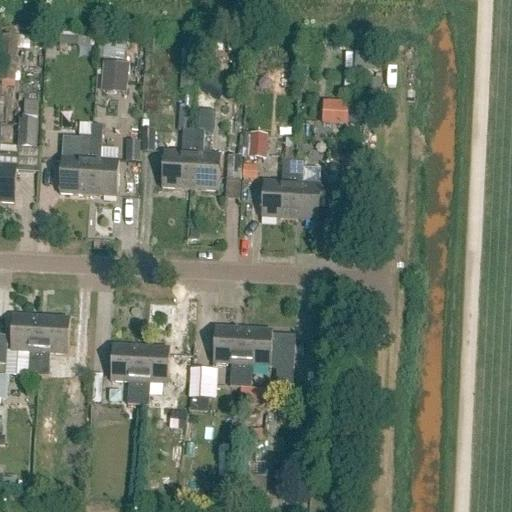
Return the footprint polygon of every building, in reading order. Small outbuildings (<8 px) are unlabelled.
[(18,38),(2,37),(1,59),(17,60),(18,38)] [(60,50),(64,50),(67,51),(67,47),(68,39),(60,38),(60,50)] [(100,58),(124,60),(125,45),(101,43),(100,58)] [(345,53),(345,71),(376,71),(376,53),(345,53)] [(104,64),(102,85),(126,87),(128,66),(104,64)] [(181,79),(180,90),(195,91),(196,79),(181,79)] [(187,99),(186,108),(181,108),(180,134),(185,134),(188,134),(193,135),(195,100),(187,99)] [(36,123),(37,104),(24,103),(23,123),(19,123),(18,149),(36,150),(37,123),(36,123)] [(324,106),(323,126),(347,127),(347,107),(324,106)] [(0,127),(0,206),(17,207),(19,171),(1,170),(3,127),(0,127)] [(94,141),(90,199),(119,201),(121,165),(103,164),(105,130),(94,130),(94,141)] [(155,154),(155,132),(141,131),(140,154),(155,154)] [(192,193),(196,135),(188,134),(185,134),(184,157),(165,156),(163,192),(192,193)] [(196,135),(192,193),(221,195),(223,159),(205,158),(206,135),(196,135)] [(249,160),(266,161),(268,136),(250,135),(249,160)] [(90,199),(94,141),(83,140),(82,163),(64,162),(62,198),(90,199)] [(138,164),(140,144),(126,143),(125,163),(138,164)] [(241,182),(243,159),(230,159),(228,181),(241,182)] [(292,223),(296,165),(285,164),(284,187),(265,186),(263,222),(292,223)] [(296,165),(292,223),(321,225),(323,189),(305,188),(306,165),(296,165)] [(243,179),(254,179),(254,167),(244,166),(243,179)] [(40,380),(43,321),(15,319),(13,355),(31,356),(29,379),(40,380)] [(43,321),(40,380),(51,380),(52,358),(70,359),(72,323),(43,321)] [(243,392),(246,333),(217,331),(215,367),(233,368),(232,391),(243,392)] [(246,333),(243,392),(253,392),(253,391),(254,370),(273,371),(279,375),(278,394),(294,395),(297,340),(274,339),(275,335),(246,333)] [(0,337),(0,366),(6,367),(8,339),(0,337)] [(140,409),(143,351),(115,349),(113,385),(131,386),(129,409),(140,409)] [(143,351),(140,409),(151,410),(152,387),(170,388),(172,352),(143,351)] [(215,401),(217,371),(193,370),(191,399),(215,401)] [(91,403),(100,404),(102,375),(93,375),(91,403)] [(253,391),(253,392),(243,392),(242,406),(267,408),(267,392),(253,391)]
